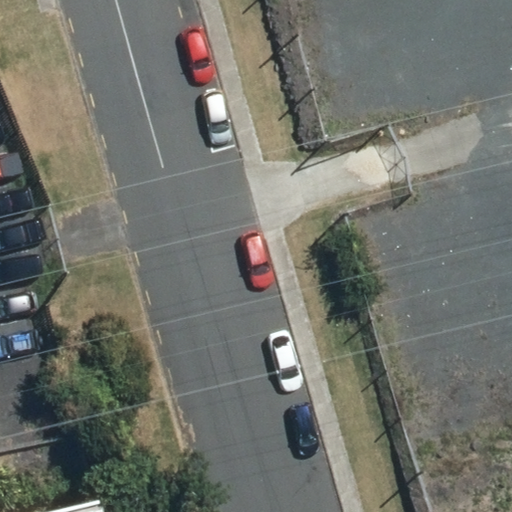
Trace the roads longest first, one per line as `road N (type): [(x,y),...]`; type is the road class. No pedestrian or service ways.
road 1 (residential): [(115,0),(264,511)]
road 2 (track): [(0,253),(178,225)]
road 3 (track): [(388,171),(511,113)]
